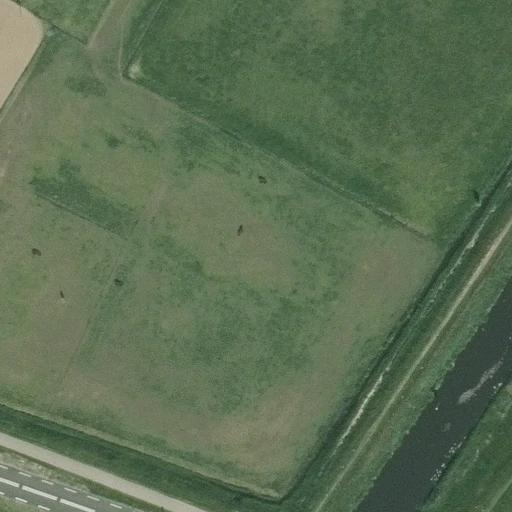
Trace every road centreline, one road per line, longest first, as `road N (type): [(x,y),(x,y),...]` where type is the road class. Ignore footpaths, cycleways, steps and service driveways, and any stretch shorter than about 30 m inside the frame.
road 1 (track): [(511,220),(314,511)]
road 2 (unclassified): [(189,511),(0,440)]
